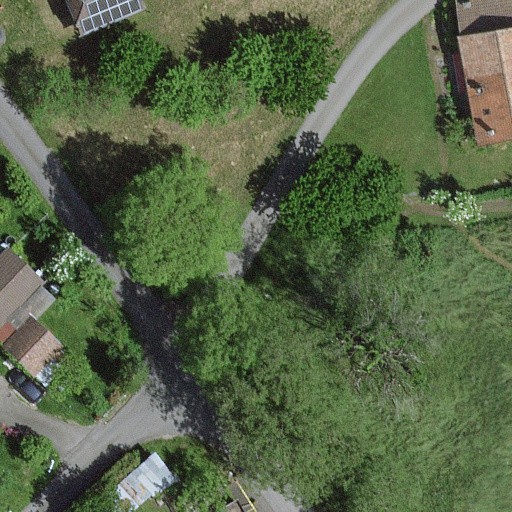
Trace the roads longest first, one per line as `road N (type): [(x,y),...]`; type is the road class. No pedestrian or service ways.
road 1 (unclassified): [(180,357),(351,75),(419,0)]
road 2 (unclassified): [(180,357),(0,110)]
road 3 (unclassified): [(38,511),(180,357)]
road 4 (unclassified): [(287,511),(180,357)]
